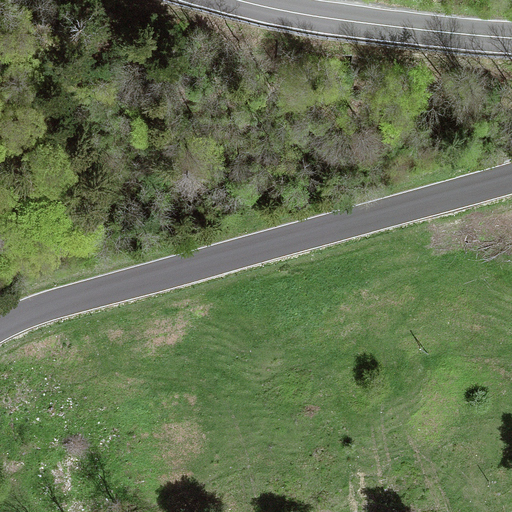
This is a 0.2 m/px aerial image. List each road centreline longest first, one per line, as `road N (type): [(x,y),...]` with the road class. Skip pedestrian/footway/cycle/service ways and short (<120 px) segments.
road 1 (secondary): [(0,325),(70,298),(511,179)]
road 2 (secondary): [(511,37),(234,0)]
